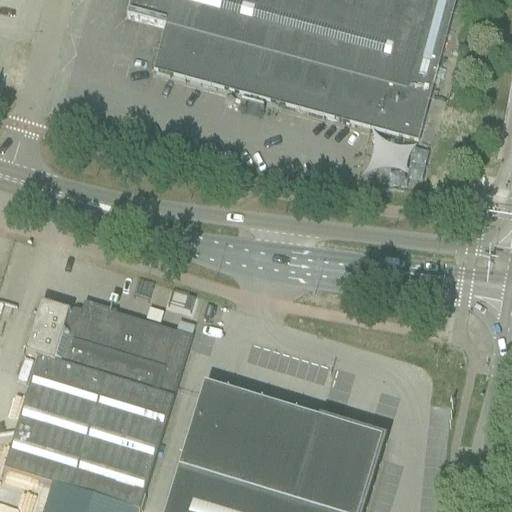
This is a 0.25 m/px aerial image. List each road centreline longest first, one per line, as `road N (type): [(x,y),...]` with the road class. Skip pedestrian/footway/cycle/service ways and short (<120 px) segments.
road 1 (tertiary): [(64,198),(226,256),(510,295)]
road 2 (tertiary): [(511,261),(64,198)]
road 3 (unknown): [(39,72),(359,169)]
road 4 (secondary): [(510,295),(491,511)]
road 5 (unclassified): [(8,180),(59,0)]
